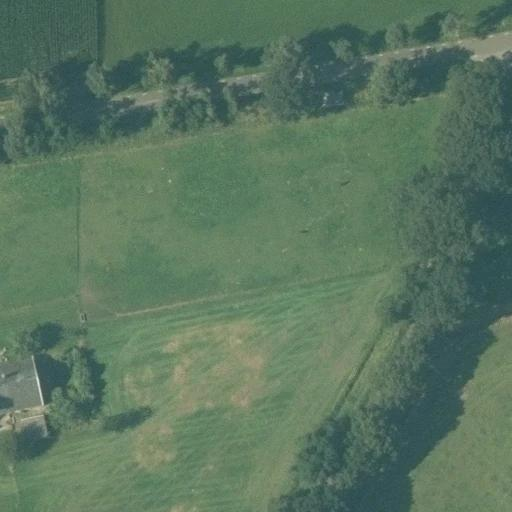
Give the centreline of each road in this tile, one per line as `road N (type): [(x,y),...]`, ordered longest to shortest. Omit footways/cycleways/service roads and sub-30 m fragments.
road 1 (tertiary): [(0,127),(511,41)]
road 2 (unclassified): [(313,511),(455,254),(511,60)]
